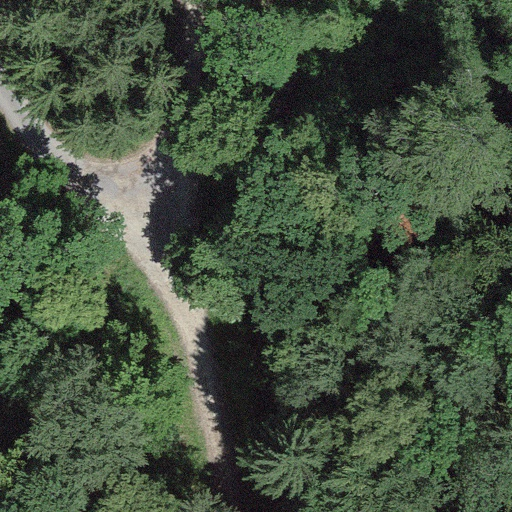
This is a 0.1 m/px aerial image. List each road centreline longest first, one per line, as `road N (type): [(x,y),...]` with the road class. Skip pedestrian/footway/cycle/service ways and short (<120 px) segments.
road 1 (track): [(232,511),(143,179)]
road 2 (track): [(143,179),(167,149),(180,113),(190,0)]
road 3 (track): [(0,79),(40,143),(68,168),(108,180),(143,179)]
